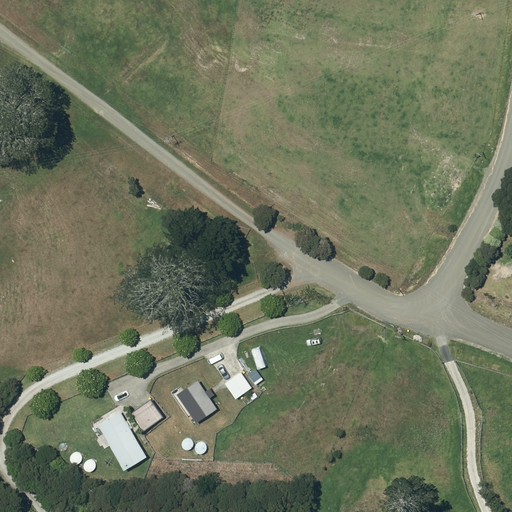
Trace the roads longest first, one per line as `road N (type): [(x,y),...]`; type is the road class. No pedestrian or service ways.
road 1 (unclassified): [(0,32),(147,150),(326,271),(432,321)]
road 2 (unclassified): [(432,321),(511,140)]
